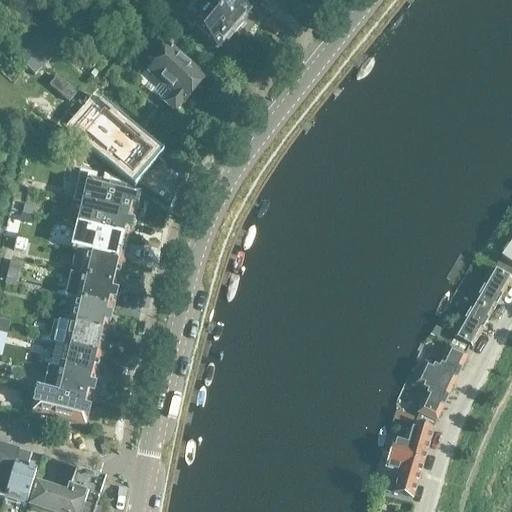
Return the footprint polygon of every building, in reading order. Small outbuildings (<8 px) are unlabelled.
[(198,0),(197,1),(201,4),(234,34),(242,25),(240,23),(249,13),(234,0),(198,0)] [(227,43),(234,34),(201,4),(197,1),(181,20),(185,23),(184,24),(216,52),(225,41),(227,43)] [(39,12),(4,47),(34,76),(69,41),(39,12)] [(169,51),(159,63),(148,75),(172,96),(164,105),(174,113),(182,104),(183,105),(204,81),(169,51)] [(94,107),(74,132),(131,180),(152,155),(94,107)] [(41,125),(33,135),(42,142),(50,133),(41,125)] [(140,195),(124,191),(125,185),(113,182),(112,188),(102,186),(104,176),(84,172),(82,181),(78,180),(72,204),(81,206),(134,219),(140,195)] [(35,208),(25,206),(24,205),(22,214),(33,216),(35,208)] [(129,242),(134,219),(81,206),(76,230),(82,231),(129,242)] [(123,265),(129,242),(82,231),(76,254),(78,255),(123,265)] [(16,239),(13,251),(24,254),(27,242),(16,239)] [(511,243),(501,259),(502,260),(511,266),(511,243)] [(118,288),(123,265),(78,255),(73,278),(118,288)] [(493,274),(506,282),(511,273),(511,266),(502,260),(493,274)] [(22,265),(10,263),(4,285),(16,288),(22,265)] [(507,283),(506,282),(493,274),(491,273),(476,298),(467,313),(452,339),(469,349),(507,283)] [(112,312),(118,288),(73,278),(67,301),(112,312)] [(107,335),(112,312),(67,301),(62,325),(107,335)] [(0,320),(0,334),(6,336),(9,323),(0,320)] [(102,358),(107,335),(62,325),(57,324),(52,347),(56,347),(102,358)] [(102,358),(56,347),(52,362),(59,364),(57,372),(96,381),(102,358)] [(419,377),(449,391),(465,359),(446,350),(434,376),(422,370),(419,377)] [(96,381),(57,372),(48,370),(43,393),(91,404),(96,381)] [(449,391),(419,377),(416,382),(429,388),(416,415),(434,424),(449,391)] [(23,414),(85,428),(91,404),(43,393),(29,389),(23,414)] [(430,432),(411,427),(406,447),(393,444),(389,457),(420,466),(430,432)] [(0,446),(0,501),(3,503),(19,452),(0,446)] [(31,455),(19,452),(3,503),(25,509),(36,474),(26,471),(31,455)] [(410,500),(420,466),(389,457),(384,470),(398,474),(392,495),(410,500)] [(69,487),(74,472),(75,470),(61,466),(60,471),(59,471),(55,482),(69,487)] [(94,511),(104,482),(74,472),(69,487),(66,497),(35,487),(28,510),(33,511),(94,511)]
